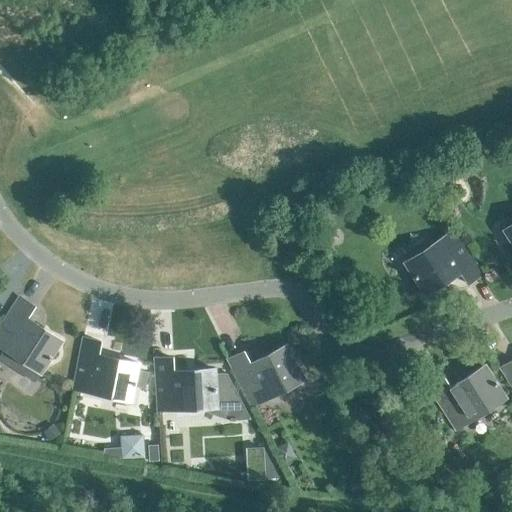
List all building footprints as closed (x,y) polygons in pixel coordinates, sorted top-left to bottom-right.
[(511,223),(503,229),(511,242),(511,223)] [(453,230),(404,261),(425,293),(459,271),(467,283),(481,273),(453,230)] [(19,296),(0,326),(0,345),(3,348),(0,352),(0,357),(35,380),(40,371),(61,339),(26,317),(34,305),(19,296)] [(84,337),(73,388),(131,399),(134,385),(143,387),(147,370),(137,368),(138,362),(98,354),(100,340),(84,337)] [(250,363),(243,351),(228,359),(252,405),(304,378),(286,343),(250,363)] [(173,370),(172,357),(155,358),(158,409),(207,407),(227,413),(247,413),(226,373),(214,374),(214,368),(173,370)] [(511,359),(501,367),(511,384),(511,359)] [(450,386),(442,375),(428,384),(456,428),(505,396),(484,364),(450,386)] [(53,424),(43,432),(49,439),(59,431),(53,424)] [(157,443),(147,443),(148,459),(158,459),(157,443)]
